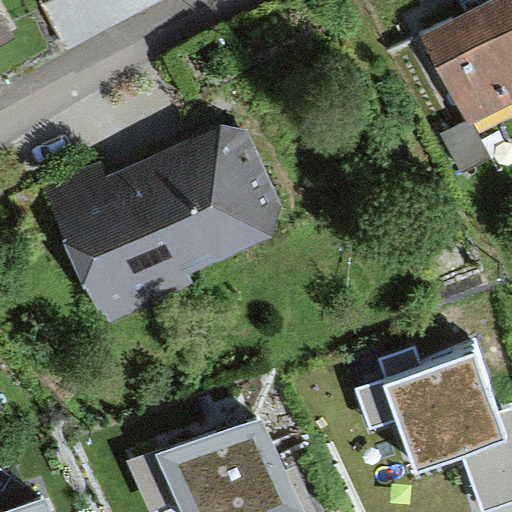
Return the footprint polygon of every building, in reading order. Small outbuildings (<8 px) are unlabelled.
[(511,0),(458,0),(407,29),(455,113),(433,126),(453,161),(485,143),(468,115),(511,90),(511,0)] [(225,115),(49,200),(97,298),(272,213),(225,115)] [(468,453),(486,511),(503,511),(511,509),(511,368),(501,372),(488,331),(355,373),(374,431),(403,422),(418,469),(468,453)] [(256,511),(294,497),(258,412),(169,449),(195,511),(256,511)] [(42,511),(31,487),(0,501),(0,511),(42,511)]
